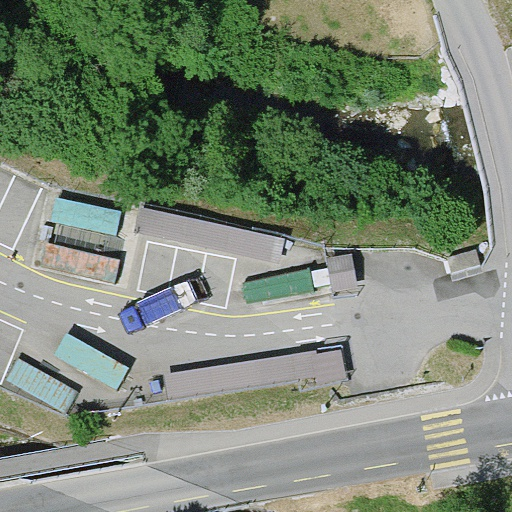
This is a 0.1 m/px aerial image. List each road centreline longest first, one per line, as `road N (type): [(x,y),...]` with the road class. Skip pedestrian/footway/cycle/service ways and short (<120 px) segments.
road 1 (tertiary): [(91,511),(511,430)]
road 2 (unclassified): [(511,168),(459,0)]
